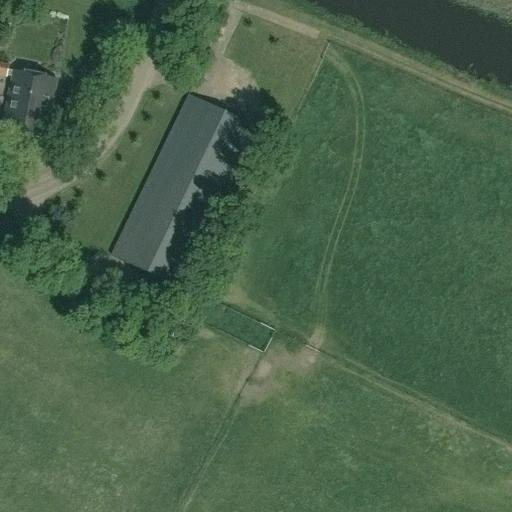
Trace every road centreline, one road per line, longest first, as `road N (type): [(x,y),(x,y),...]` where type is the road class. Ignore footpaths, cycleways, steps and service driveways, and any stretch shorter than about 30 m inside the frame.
road 1 (unclassified): [(0,199),(62,179),(100,147),(128,104),(166,0)]
road 2 (track): [(262,0),(511,106)]
